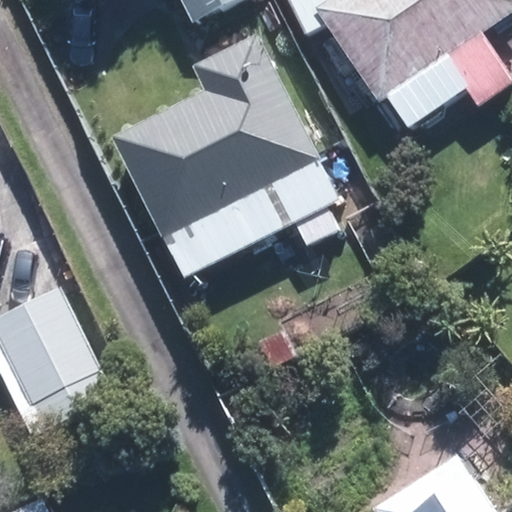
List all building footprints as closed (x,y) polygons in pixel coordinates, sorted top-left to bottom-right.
[(192,0),(205,27),(259,0),(192,0)] [(511,22),(511,0),(346,0),(329,12),(391,106),(399,101),(418,130),(478,91),(491,111),(511,96),(511,65),(493,36),(511,22)] [(198,283),(353,205),(269,41),(208,72),(218,93),(125,140),(198,283)] [(0,166),(0,165),(0,322),(13,295),(0,289),(0,166)] [(511,238),(455,287),(482,318),(511,292),(511,238)] [(114,372),(71,289),(2,325),(44,408),(114,372)] [(502,511),(470,461),(386,511),(502,511)] [(57,511),(51,500),(26,511),(57,511)]
